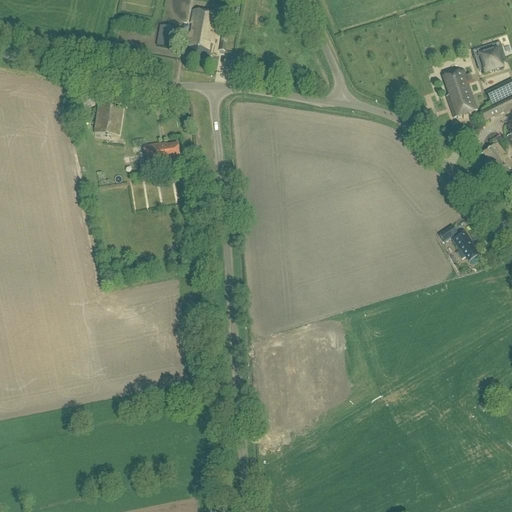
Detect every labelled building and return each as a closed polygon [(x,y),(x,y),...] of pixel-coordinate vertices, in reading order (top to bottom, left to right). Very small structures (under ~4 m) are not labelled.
[(450,11),(451,24),(468,22),(467,9),(450,11)] [(218,17),(194,13),(185,60),(209,64),(211,48),(213,47),(218,17)] [(175,23),(162,21),(157,48),(170,50),(175,23)] [(229,35),(223,34),(219,52),(225,53),(229,35)] [(478,69),(482,68),(485,76),(484,76),(485,76),(504,70),(504,69),(501,62),(506,60),(502,49),(498,51),(498,50),(496,46),(477,52),(479,56),(478,56),(479,57),(474,58),(478,69)] [(447,99),(454,120),(477,112),(468,85),(473,83),(471,76),(466,78),(464,72),(444,79),(450,98),(447,99)] [(511,83),(487,96),(493,107),(511,97),(511,83)] [(511,98),(480,114),(485,123),(504,114),(505,115),(511,111),(511,98)] [(122,111),(98,108),(94,136),(119,139),(122,111)] [(506,157),(497,146),(482,158),(492,172),(495,169),(506,184),(511,179),(511,167),(505,159),(506,157)] [(161,151),(161,147),(145,150),(148,172),(171,168),(170,166),(182,164),(179,148),(161,151)] [(458,236),(453,228),(439,237),(444,245),(458,236)] [(474,248),(464,233),(451,241),(460,254),(461,253),(468,264),(478,257),(473,249),(474,248)]
